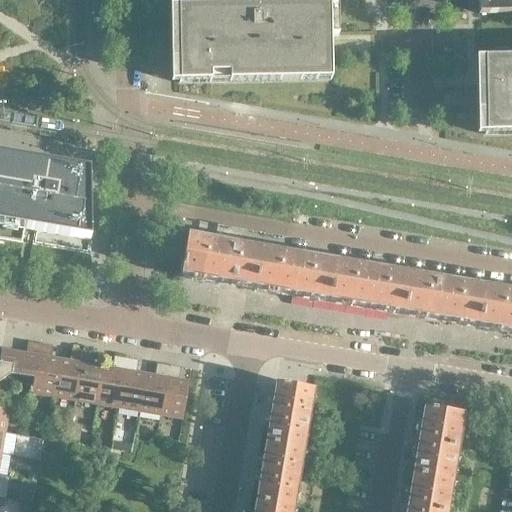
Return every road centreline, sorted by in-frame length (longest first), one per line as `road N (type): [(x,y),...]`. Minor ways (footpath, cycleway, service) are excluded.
road 1 (residential): [(132,203),(511,267)]
road 2 (residential): [(132,203),(129,0)]
road 3 (residential): [(249,344),(219,511)]
road 4 (residential): [(409,373),(249,344)]
road 5 (residential): [(387,511),(409,373)]
road 6 (residential): [(128,324),(0,303)]
road 7 (residential): [(445,102),(420,102),(417,0)]
road 8 (residential): [(249,344),(128,324)]
road 9 (residential): [(128,324),(132,203)]
